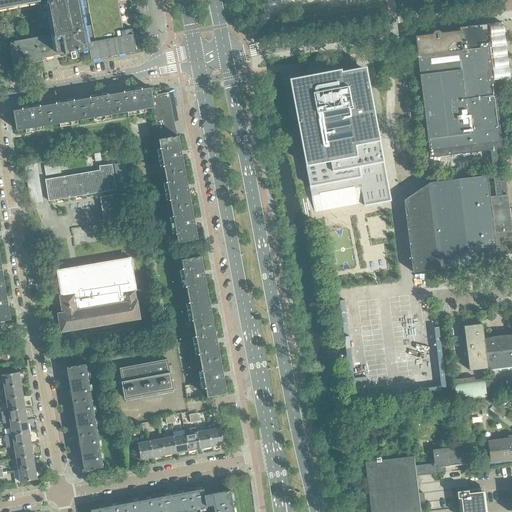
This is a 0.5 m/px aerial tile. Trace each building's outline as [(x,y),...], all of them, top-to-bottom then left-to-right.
[(0,0),(0,9),(39,2),(40,6),(47,4),(53,34),(9,42),(13,66),(42,60),(42,58),(60,55),(67,54),(70,53),(71,58),(79,57),(90,55),(91,60),(136,51),(132,29),(121,31),(115,0),(0,0)] [(341,69),(290,79),(291,88),(306,165),(313,205),(363,196),(364,202),(364,205),(391,200),(382,150),(367,71),(366,67),(341,71),(341,69)] [(116,93),(119,112),(127,111),(128,115),(146,112),(145,108),(153,107),(151,95),(150,87),(134,90),(116,93)] [(153,107),(154,110),(171,106),(169,92),(151,95),(153,107)] [(82,99),(85,118),(93,117),(94,121),(112,117),(111,114),(119,112),(116,93),(100,96),(82,99)] [(48,105),(51,124),(59,122),(60,127),(78,123),(77,119),(85,118),(82,99),(65,102),(48,105)] [(43,125),(51,124),(48,105),(31,108),(13,110),(17,130),(25,128),(26,132),(43,129),(43,125)] [(171,106),(154,110),(156,124),(174,121),(171,106)] [(176,136),(174,121),(156,124),(159,139),(176,136)] [(178,135),(176,136),(159,139),(165,173),(184,170),(178,135)] [(126,162),(114,164),(123,217),(134,215),(126,162)] [(24,165),(31,204),(43,202),(37,163),(24,165)] [(60,163),(44,166),(46,176),(61,173),(60,163)] [(99,166),(99,167),(100,170),(45,179),(49,200),(63,198),(64,201),(68,201),(68,197),(81,195),(82,198),(87,198),(86,194),(106,191),(106,196),(100,197),(104,220),(121,217),(112,164),(99,166)] [(165,173),(172,208),(191,204),(184,170),(165,173)] [(191,204),(172,208),(173,216),(176,233),(178,242),(197,238),(191,204)] [(207,290),(203,271),(200,256),(181,259),(183,268),(186,285),(188,294),(207,290)] [(130,257),(118,259),(117,259),(117,260),(117,264),(111,265),(110,261),(110,260),(109,260),(96,263),(95,264),(95,265),(96,267),(89,269),(87,264),(86,264),(86,263),(85,264),(78,266),(77,266),(77,267),(77,270),(72,271),(71,268),(71,267),(70,267),(69,267),(55,269),(58,287),(64,286),(65,295),(59,296),(62,312),(58,313),(61,332),(140,319),(137,300),(136,300),(135,290),(134,290),(133,285),(135,285),(130,257)] [(4,284),(0,284),(0,320),(10,319),(4,284)] [(207,290),(188,294),(190,302),(190,303),(194,328),(213,324),(207,290)] [(511,335),(484,339),(482,323),(464,326),(469,370),(487,368),(487,371),(490,370),(492,372),(493,370),(494,370),(498,369),(500,371),(501,369),(507,368),(509,370),(510,368),(511,367),(511,335)] [(213,324),(194,328),(196,336),(196,337),(199,353),(201,361),(220,357),(213,324)] [(220,357),(201,361),(202,370),(207,396),(226,392),(220,357)] [(167,359),(120,368),(122,381),(125,398),(168,390),(173,389),(170,372),(169,372),(167,359)] [(66,367),(72,401),(91,398),(86,363),(66,367)] [(4,386),(21,384),(19,372),(2,374),(4,386)] [(488,379),(488,378),(475,380),(475,377),(454,380),(456,398),(494,394),(493,385),(492,385),(492,386),(489,386),(488,379)] [(6,398),(23,396),(21,384),(4,386),(6,398)] [(8,410),(25,407),(23,396),(6,398),(8,410)] [(78,435),(97,432),(91,398),(72,401),(78,435)] [(494,399),(480,400),(482,414),(488,414),(487,406),(495,405),(494,399)] [(10,422),(27,419),(25,407),(8,410),(10,422)] [(12,434),(29,431),(27,419),(10,422),(12,434)] [(221,427),(208,430),(211,446),(224,444),(221,427)] [(196,432),(199,448),(211,446),(208,430),(196,432)] [(14,446),(31,443),(29,431),(12,434),(14,446)] [(103,466),(97,432),(78,435),(84,470),(91,468),(92,469),(95,469),(94,468),(103,466)] [(185,434),(188,450),(199,448),(196,432),(185,434)] [(173,436),(176,453),(188,450),(185,434),(173,436)] [(511,434),(508,435),(508,438),(488,440),(491,462),(511,458),(511,434)] [(161,438),(164,455),(176,453),(173,436),(161,438)] [(149,440),(153,457),(164,455),(161,438),(149,440)] [(140,459),(153,457),(149,440),(137,443),(140,459)] [(16,458),(33,455),(31,443),(14,446),(16,458)] [(414,455),(365,461),(370,511),(425,511),(423,492),(418,493),(416,475),(437,473),(438,475),(440,474),(440,472),(445,472),(445,466),(468,463),(466,445),(432,449),(434,463),(415,465),(414,455)] [(18,470),(35,467),(33,455),(16,458),(18,470)] [(37,479),(35,467),(18,470),(20,482),(37,479)] [(214,510),(233,506),(230,490),(211,493),(205,494),(203,489),(190,491),(194,510),(207,508),(206,505),(213,504),(214,510)] [(482,489),(457,492),(458,497),(461,497),(462,511),(481,511),(485,511),(483,493),(482,489)] [(159,511),(182,511),(194,510),(190,491),(157,497),(159,511)] [(125,503),(126,511),(159,511),(157,497),(125,503)] [(126,511),(125,503),(91,510),(91,511),(126,511)]
